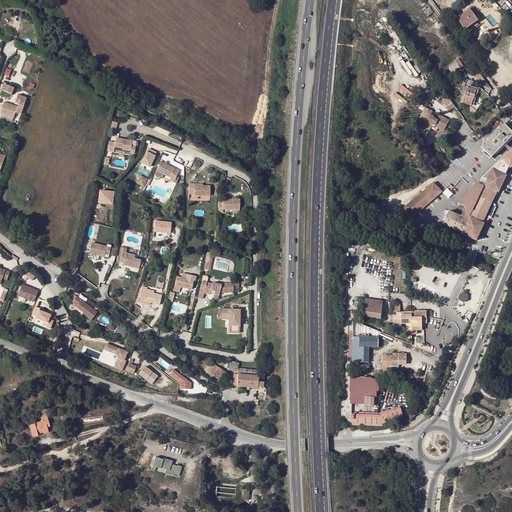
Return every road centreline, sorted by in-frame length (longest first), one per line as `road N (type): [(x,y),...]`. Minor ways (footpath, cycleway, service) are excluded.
road 1 (motorway): [(310,0),(292,227),(297,511)]
road 2 (motorway): [(321,511),(316,231),(334,0)]
road 3 (residential): [(159,347),(178,342),(248,358),(253,350),(251,181),(182,145)]
road 4 (secondary): [(511,244),(430,429)]
road 5 (secondary): [(454,434),(452,413),(511,261)]
road 6 (unknown): [(346,443),(345,318),(358,263)]
road 7 (residential): [(161,407),(0,468)]
road 8 (tertiary): [(222,430),(276,445),(387,441)]
road 9 (residential): [(55,364),(64,321),(46,271),(0,237)]
road 10 (residential): [(222,430),(229,395),(159,347)]
